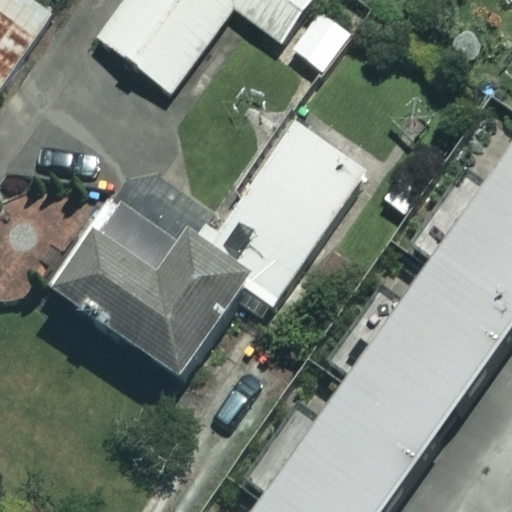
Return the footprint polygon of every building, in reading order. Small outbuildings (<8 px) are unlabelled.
[(25,0),(0,0),(0,110),(61,25),(25,0)] [(311,0),(127,0),(95,44),(167,97),(230,12),(277,47),(311,0)] [(324,14),(293,57),(322,78),(354,36),(324,14)] [(402,252),(424,267),(388,319),(366,304),(319,370),(341,386),(312,428),(290,413),(239,485),(261,500),(253,511),(383,511),(511,328),(511,144),(489,128),(402,252)] [(110,210),(47,300),(172,388),(240,292),(271,313),(363,178),(291,129),(203,259),(182,244),(174,255),(110,210)]
